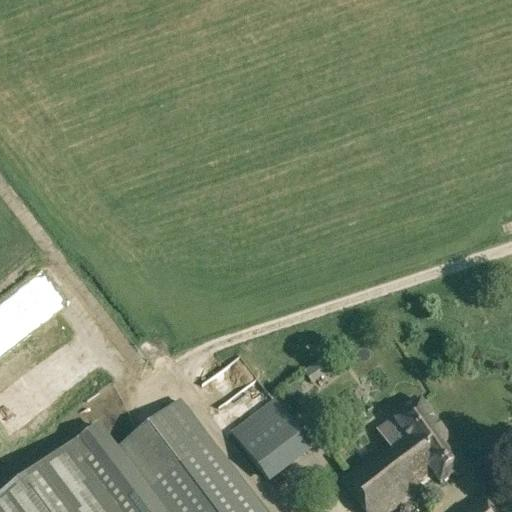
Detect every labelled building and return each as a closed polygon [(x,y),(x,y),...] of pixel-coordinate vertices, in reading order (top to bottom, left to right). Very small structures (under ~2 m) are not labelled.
[(303,373),(312,385),(329,373),(321,361),(303,373)] [(380,436),(386,445),(339,481),(362,511),(396,511),(424,491),(423,490),(434,481),(440,489),(469,468),(441,429),(421,402),(392,423),(391,421),(377,432),(380,436)] [(262,511),(179,403),(117,449),(99,425),(77,442),(0,501),(0,511),(262,511)] [(235,440),(269,486),(314,453),(279,407),(235,440)] [(461,511),(493,511),(481,496),(461,511)]
